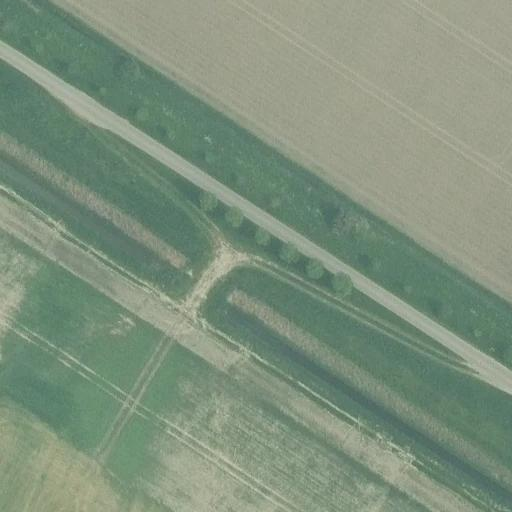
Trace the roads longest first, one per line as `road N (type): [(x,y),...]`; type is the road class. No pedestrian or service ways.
road 1 (unclassified): [(511,383),(0,49)]
road 2 (track): [(193,300),(232,244),(445,360),(501,377)]
road 3 (track): [(93,111),(112,139),(232,244)]
